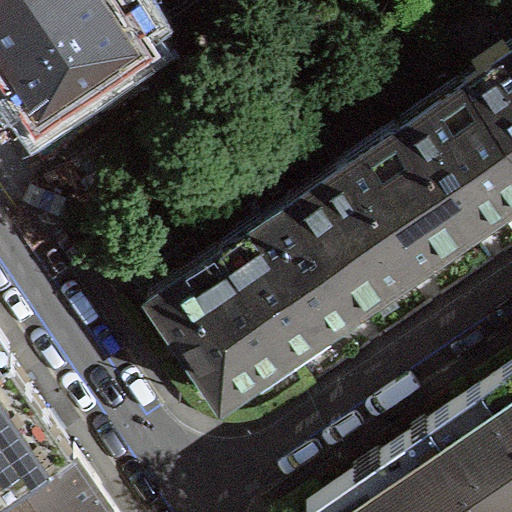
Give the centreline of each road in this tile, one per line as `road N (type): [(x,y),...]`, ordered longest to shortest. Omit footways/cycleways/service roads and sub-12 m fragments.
road 1 (residential): [(511,274),(195,490)]
road 2 (residential): [(195,490),(0,200)]
